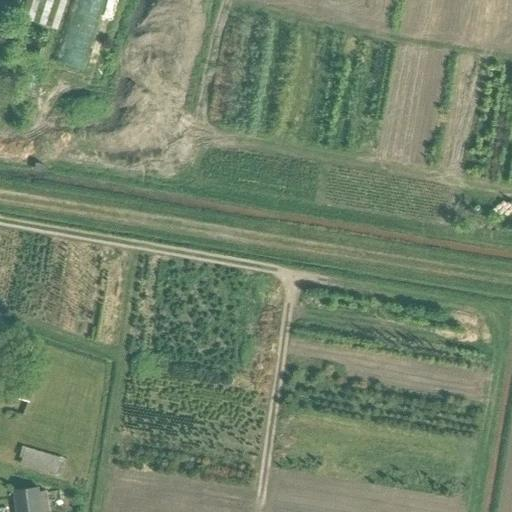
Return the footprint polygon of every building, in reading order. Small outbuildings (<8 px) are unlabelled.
[(27,0),(22,17),(59,29),(68,0),(27,0)] [(75,0),(58,62),(85,69),(104,0),(75,0)] [(40,372),(20,365),(10,395),(29,402),(40,372)] [(17,463),(60,475),(65,458),(22,445),(17,463)] [(41,511),(39,489),(14,492),(16,511),(41,511)]
